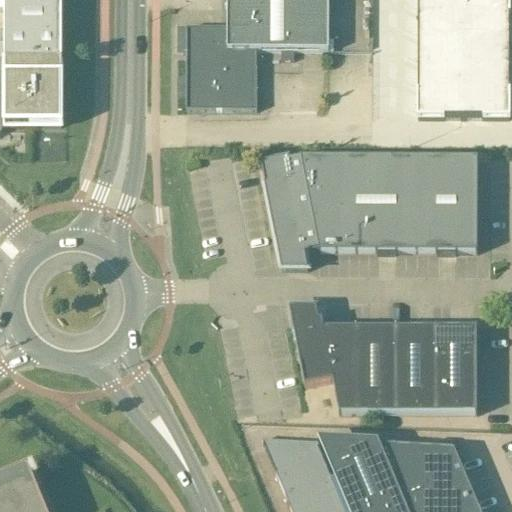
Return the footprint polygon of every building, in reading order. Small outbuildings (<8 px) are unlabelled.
[(5,130),(62,130),(62,0),(0,0),(0,7),(5,7),(5,130)] [(227,31),(227,54),(257,54),(329,55),(329,0),(230,0),(234,3),(225,11),(227,13),(227,31)] [(418,0),(418,123),(510,123),(509,0),(418,0)] [(227,54),(227,31),(187,31),(187,55),(191,55),(191,62),(187,62),(187,115),(257,115),(258,72),(257,72),(257,54),(227,54)] [(319,256),(477,257),(477,163),(300,162),(300,163),(291,165),(290,162),(261,168),(279,263),(283,263),(286,274),(308,274),(305,258),(319,256)] [(477,332),(356,333),(324,333),(322,324),(318,325),(316,313),(293,313),(297,329),(293,330),(305,391),(333,385),(339,419),(477,418),(477,332)] [(478,511),(454,454),(336,448),(335,479),(331,480),(317,447),(262,444),(291,511),(478,511)] [(0,511),(44,511),(33,484),(0,497),(0,511)]
